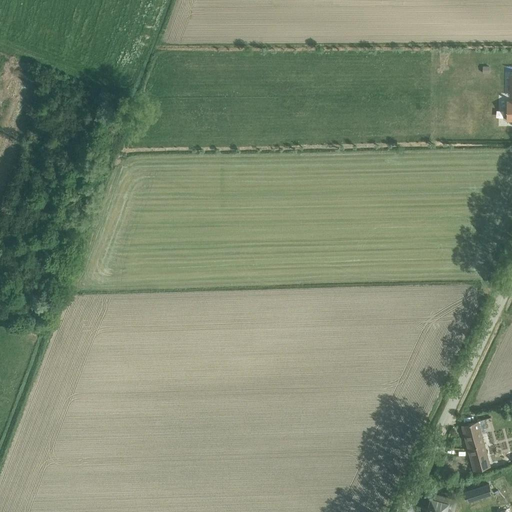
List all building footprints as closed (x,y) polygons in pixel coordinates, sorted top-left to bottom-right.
[(481,62),(472,62),(472,71),(481,72),(481,62)] [(461,429),(474,468),(489,463),(476,425),(461,429)] [(505,462),(511,459),(511,451),(502,455),(505,462)] [(464,486),(472,509),(488,503),(480,481),(464,486)] [(432,511),(450,511),(455,511),(456,511),(460,499),(448,496),(447,501),(436,497),(432,511)]
